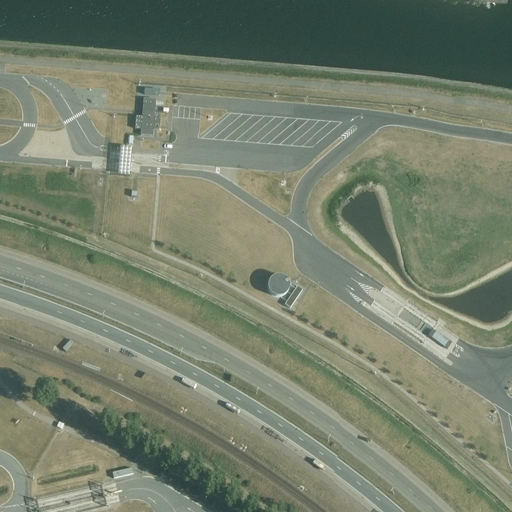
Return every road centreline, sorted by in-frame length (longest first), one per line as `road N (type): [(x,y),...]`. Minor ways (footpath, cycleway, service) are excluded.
road 1 (primary): [(434,511),(252,379),(169,335),(0,266)]
road 2 (primary): [(0,297),(248,403),(400,511)]
